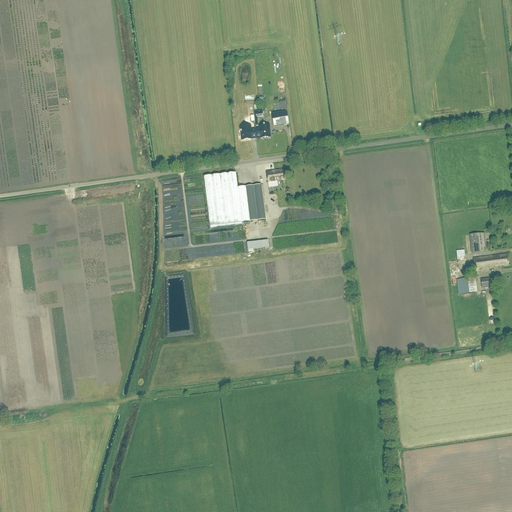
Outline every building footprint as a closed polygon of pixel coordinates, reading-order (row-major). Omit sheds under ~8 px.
[(288,117),(273,119),(274,129),(289,127),(288,117)] [(260,129),(255,129),(256,139),(261,138),(261,139),(271,138),(269,125),(265,126),(265,125),(264,125),(264,126),(259,126),(260,129)] [(256,139),(255,129),(251,130),(251,126),(244,127),(241,127),(241,130),(241,131),(240,131),(241,132),(242,140),(252,139),(256,139)] [(282,170),(267,172),(268,183),(277,182),(277,181),(286,179),(285,171),(282,171),(282,170)] [(236,173),(204,177),(210,227),(242,223),(238,188),(236,173)] [(262,185),(238,188),(242,223),(266,220),(262,185)] [(166,223),(167,232),(170,231),(170,227),(177,227),(177,223),(166,223)] [(472,254),(487,252),(485,233),(470,235),(472,254)] [(457,260),(466,259),(465,250),(456,251),(457,260)] [(496,267),(509,265),(507,256),(500,257),(500,255),(473,258),(475,271),(487,270),(496,268),(496,267)] [(458,295),(477,293),(475,278),(457,280),(458,295)] [(482,289),(494,288),(492,278),(481,279),(482,289)]
